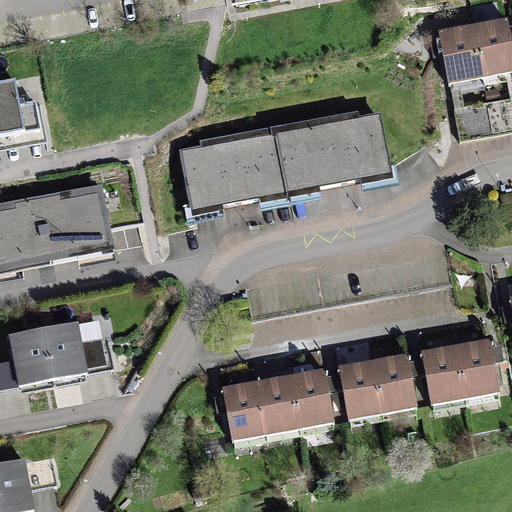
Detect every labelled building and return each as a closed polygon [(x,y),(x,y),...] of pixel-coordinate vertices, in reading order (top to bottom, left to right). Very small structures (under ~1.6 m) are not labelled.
[(511,26),(447,39),(460,102),(511,91),(511,26)] [(0,132),(45,125),(35,67),(0,72),(0,132)] [(387,105),(286,128),(300,190),(401,167),(387,105)] [(286,128),(189,150),(203,212),(300,190),(286,128)] [(110,180),(0,201),(0,265),(122,242),(110,180)] [(106,331),(19,346),(29,403),(116,388),(106,331)] [(431,356),(444,422),(511,409),(511,394),(502,342),(431,356)] [(347,372),(359,438),(444,422),(431,356),(347,372)] [(347,372),(237,392),(248,456),(359,438),(347,372)] [(33,511),(24,460),(0,464),(0,511),(33,511)]
